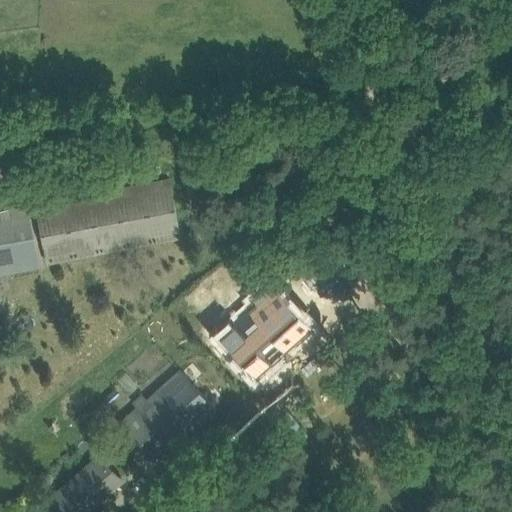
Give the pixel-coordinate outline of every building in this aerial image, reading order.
[(47,261),(181,236),(170,178),(36,204),(47,261)] [(0,211),(0,260),(36,254),(27,206),(0,211)] [(256,302),(220,334),(257,375),(271,362),(266,356),(280,344),(285,350),(313,325),(273,281),(253,299),(256,302)] [(191,360),(120,423),(155,464),(227,401),(191,360)] [(43,505),(48,511),(84,511),(122,479),(100,454),(43,505)]
